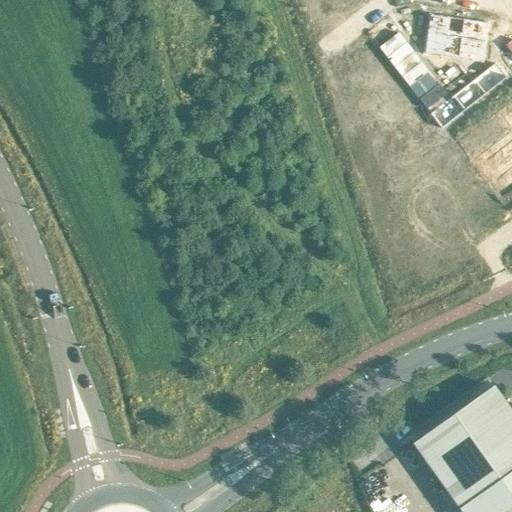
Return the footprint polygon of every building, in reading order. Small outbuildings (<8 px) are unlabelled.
[(423,52),(423,55),(425,55),(480,62),(480,63),(483,63),(483,61),(483,60),(488,25),(488,26),(488,23),(486,22),(486,23),(431,15),(428,14),(428,17),(423,52)] [(398,35),(379,50),(395,70),(426,110),(445,95),(438,86),(428,93),(419,80),(428,73),(398,35)] [(495,64),(451,98),(462,112),(506,78),(495,64)] [(375,70),(328,107),(330,109),(350,134),(351,133),(393,100),(405,115),(425,141),(441,129),(426,110),(395,70),(382,80),(376,72),(375,70)] [(399,133),(384,114),(337,151),(352,170),(399,133)] [(477,160),(476,161),(477,162),(500,191),(500,192),(501,193),(502,192),(511,183),(511,117),(510,119),(508,120),(509,121),(510,121),(511,124),(511,132),(477,160)] [(477,180),(446,140),(421,160),(452,199),(477,180)] [(428,199),(415,208),(409,200),(386,217),(393,226),(381,236),(380,235),(378,237),(380,239),(381,239),(403,268),(405,271),(407,269),(423,256),(424,258),(425,259),(427,258),(438,249),(439,249),(440,248),(439,246),(439,247),(437,245),(454,232),(456,230),(454,228),(454,229),(431,199),(430,197),(428,199)] [(511,511),(511,412),(493,386),(412,444),(460,511),(511,511)]
